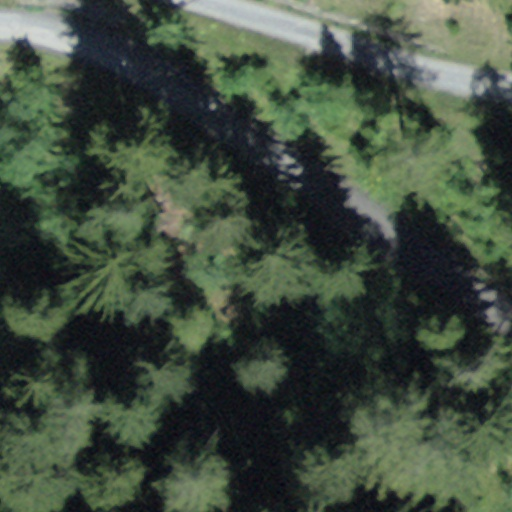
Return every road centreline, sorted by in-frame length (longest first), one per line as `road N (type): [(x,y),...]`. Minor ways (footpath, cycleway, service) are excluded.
road 1 (track): [(0,72),(266,166),(511,341)]
road 2 (track): [(511,97),(471,95),(97,0)]
